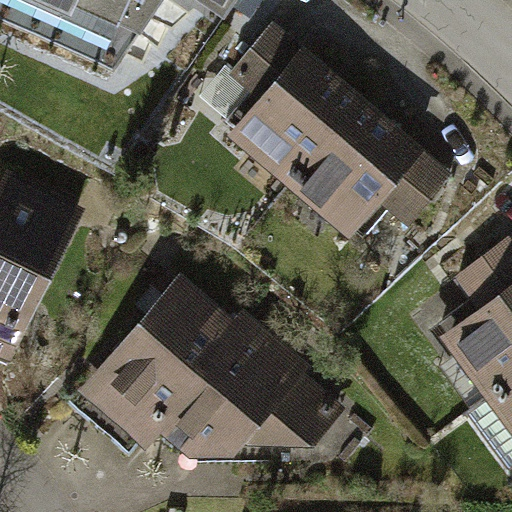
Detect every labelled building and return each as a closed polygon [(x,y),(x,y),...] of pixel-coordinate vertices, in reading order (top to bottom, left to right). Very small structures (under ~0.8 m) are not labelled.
[(32,0),(117,39),(135,0),(151,0),(156,3),(157,0),(32,0)] [(298,175),(373,91),(293,20),(246,73),(267,92),(239,123),(298,175)] [(373,91),(298,175),(361,231),(393,196),(420,220),(464,171),(373,91)] [(93,207),(17,170),(0,205),(0,350),(19,360),(93,207)] [(511,395),(511,240),(466,274),(486,301),(450,327),(504,401),(511,395)] [(249,330),(193,279),(92,390),(148,441),(176,410),(249,330)] [(230,460),(251,436),(295,476),(352,413),(336,398),(344,390),(316,365),(262,316),(249,330),(176,410),(230,460)]
